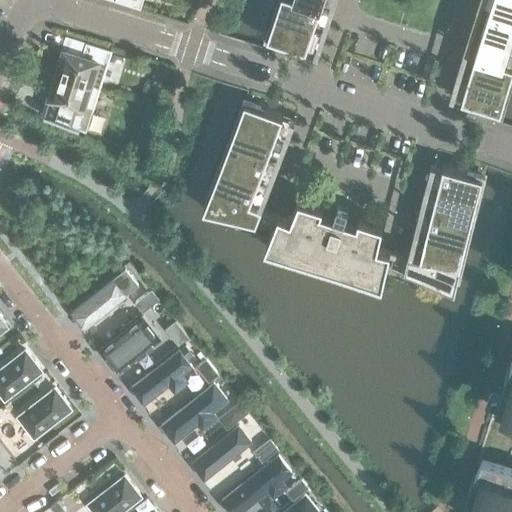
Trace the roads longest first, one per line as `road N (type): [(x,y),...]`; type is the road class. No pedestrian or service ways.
road 1 (residential): [(318,88),(37,0)]
road 2 (residential): [(318,88),(292,159),(407,194),(430,123)]
road 3 (residential): [(0,267),(118,416)]
road 4 (residential): [(0,511),(118,416)]
road 5 (residential): [(430,123),(471,0)]
road 6 (residential): [(118,416),(194,511)]
